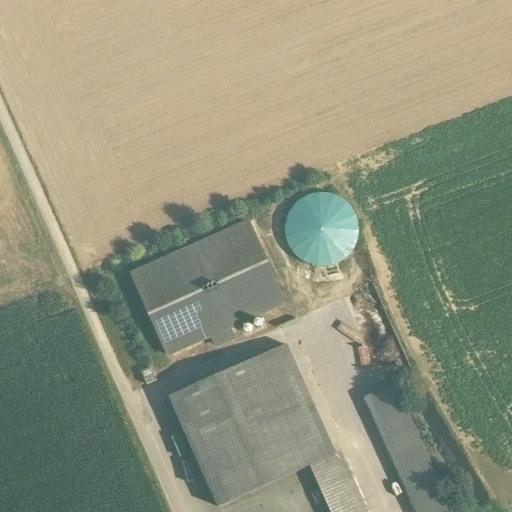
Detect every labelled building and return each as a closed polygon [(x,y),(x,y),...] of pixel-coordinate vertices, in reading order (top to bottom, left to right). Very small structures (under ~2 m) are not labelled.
[(355,245),(358,231),(355,217),(347,205),(335,197),(321,195),(307,198),(295,206),(287,218),(284,232),(287,246),(295,258),(307,266),(321,268),(335,265),(347,257),(355,245)] [(248,224),(132,276),(167,356),(284,304),(248,224)] [(262,319),(240,328),(245,339),(267,329),(262,319)] [(260,358),(169,399),(218,508),(309,468),(260,358)] [(150,369),(140,373),(146,386),(156,382),(150,369)] [(455,511),(395,376),(359,392),(412,511),(455,511)] [(364,511),(340,459),(311,472),(328,511),(364,511)]
